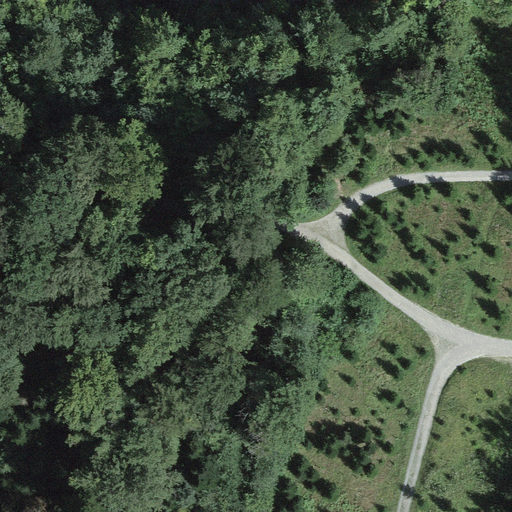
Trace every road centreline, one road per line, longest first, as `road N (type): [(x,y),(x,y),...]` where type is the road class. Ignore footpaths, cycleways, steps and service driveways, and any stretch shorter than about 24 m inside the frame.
road 1 (track): [(295,226),(0,173)]
road 2 (track): [(295,226),(352,271),(464,338),(511,352)]
road 3 (track): [(511,172),(413,182),(348,199),(295,226)]
road 4 (track): [(464,338),(440,371),(401,511)]
